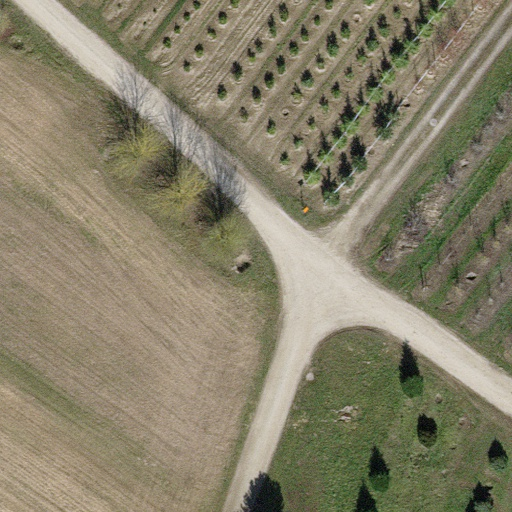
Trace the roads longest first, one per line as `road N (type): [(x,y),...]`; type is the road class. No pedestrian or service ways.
road 1 (track): [(41,0),(309,261),(511,391)]
road 2 (track): [(511,8),(309,261)]
road 3 (track): [(229,511),(309,261)]
